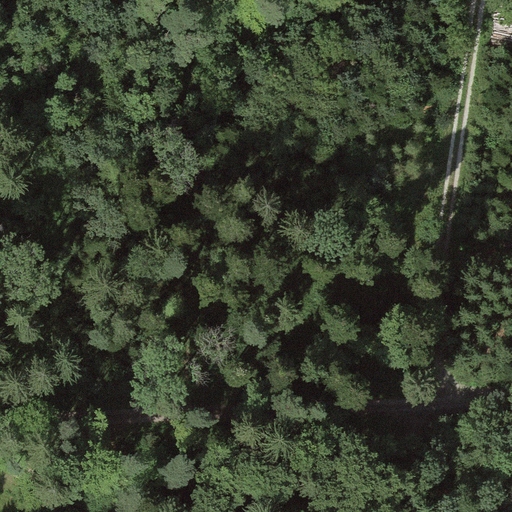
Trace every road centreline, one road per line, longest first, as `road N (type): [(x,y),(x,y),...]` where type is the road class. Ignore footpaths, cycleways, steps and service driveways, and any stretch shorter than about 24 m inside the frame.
road 1 (track): [(465,0),(447,408),(392,511)]
road 2 (track): [(447,408),(0,426)]
